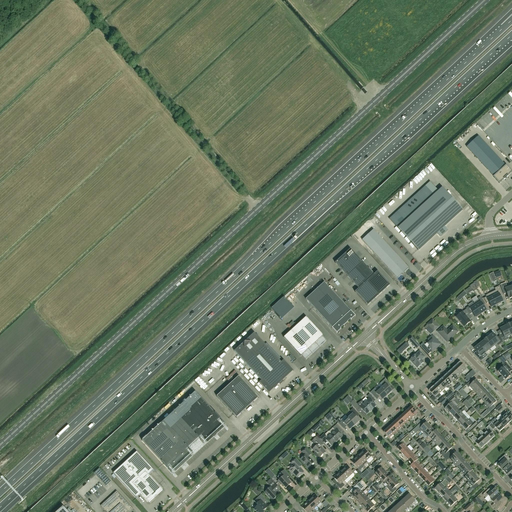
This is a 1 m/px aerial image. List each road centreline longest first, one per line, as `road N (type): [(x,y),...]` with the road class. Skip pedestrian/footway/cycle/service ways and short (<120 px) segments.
road 1 (primary): [(484,0),(0,445)]
road 2 (motorway): [(53,458),(511,34)]
road 3 (motorway): [(511,19),(110,390)]
road 4 (secondary): [(171,511),(361,338)]
road 5 (secondary): [(367,333),(452,254),(491,237)]
road 6 (motorway): [(110,390),(0,492)]
road 7 (motorway): [(0,474),(110,390)]
